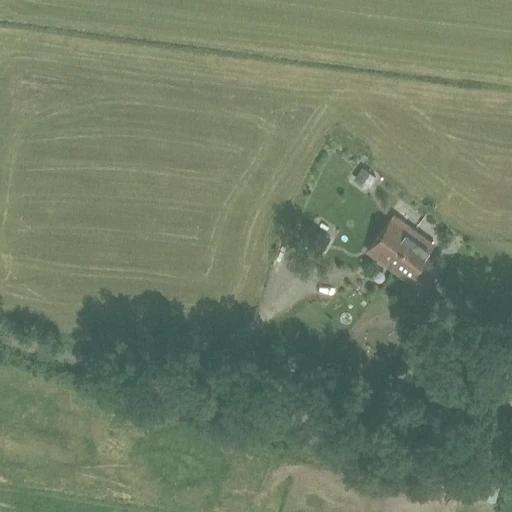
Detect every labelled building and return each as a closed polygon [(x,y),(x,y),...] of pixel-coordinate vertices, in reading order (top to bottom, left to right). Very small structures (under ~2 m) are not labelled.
[(366,190),(375,178),(362,169),(353,181),(366,190)] [(406,242),(414,231),(393,215),(367,249),(392,269),(400,258),(393,253),(404,240),(406,242)] [(431,277),(416,266),(432,245),(414,231),(406,242),(404,240),(393,253),(400,258),(392,269),(421,291),(431,277)] [(511,370),(511,355),(506,343),(477,358),(489,382),(511,370)] [(409,425),(457,425),(456,394),(409,394),(409,425)]
